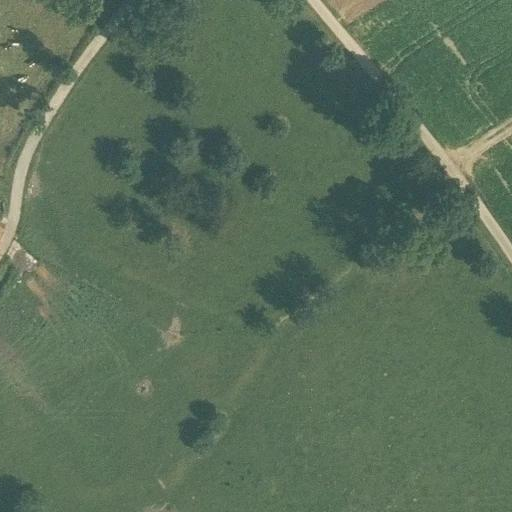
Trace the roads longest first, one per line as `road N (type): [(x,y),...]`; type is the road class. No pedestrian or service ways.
road 1 (track): [(133,0),(51,109),(20,170),(11,230),(0,248)]
road 2 (track): [(309,0),(459,182)]
